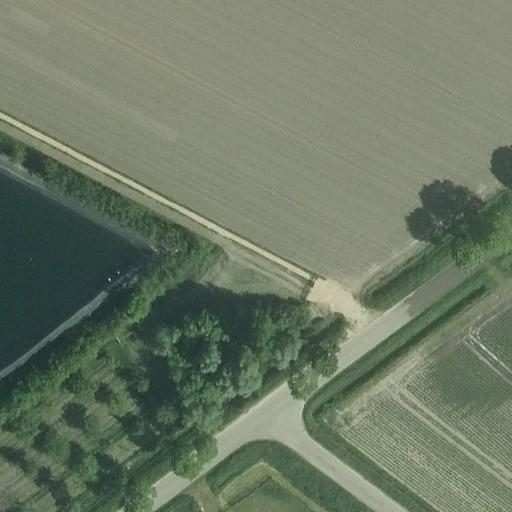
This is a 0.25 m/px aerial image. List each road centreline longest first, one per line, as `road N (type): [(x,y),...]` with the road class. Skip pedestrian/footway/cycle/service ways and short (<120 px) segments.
road 1 (track): [(384,325),(0,120)]
road 2 (unclassified): [(266,413),(511,230)]
road 3 (unclassified): [(136,511),(266,413)]
road 4 (unclassified): [(266,413),(383,511)]
